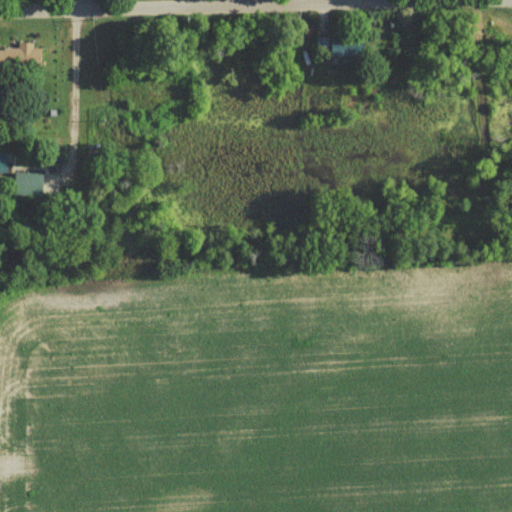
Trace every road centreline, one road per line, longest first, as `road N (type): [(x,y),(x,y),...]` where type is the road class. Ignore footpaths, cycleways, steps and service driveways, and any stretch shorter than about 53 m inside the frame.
road 1 (residential): [(511,1),(0,11)]
road 2 (residential): [(74,0),(72,183)]
